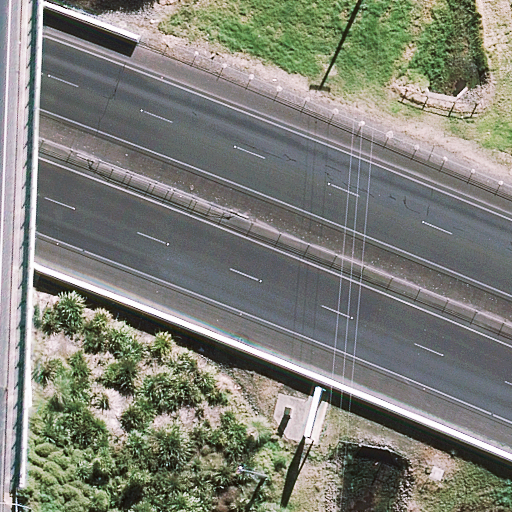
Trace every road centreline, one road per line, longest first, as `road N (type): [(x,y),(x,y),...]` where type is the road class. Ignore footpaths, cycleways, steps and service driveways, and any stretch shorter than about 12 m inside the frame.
road 1 (motorway): [(511,356),(0,160)]
road 2 (motorway): [(0,63),(511,258)]
